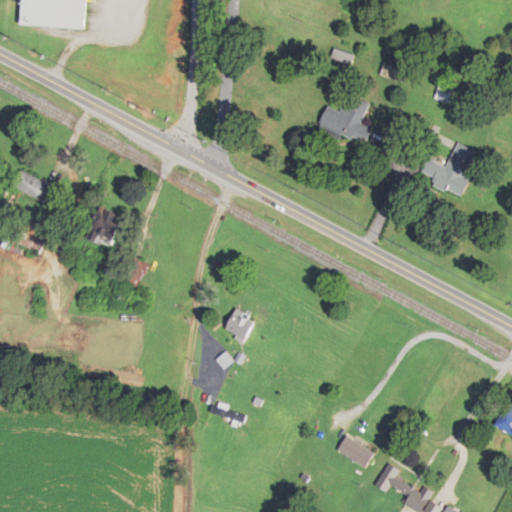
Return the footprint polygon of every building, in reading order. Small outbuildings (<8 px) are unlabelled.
[(87,0),(23,0),(22,26),(86,30),(87,0)] [(412,63),(390,55),(381,76),(403,85),(412,63)] [(436,100),(450,105),(456,87),(442,82),(436,100)] [(320,128),(366,147),(374,130),(363,125),(372,104),(350,94),(342,113),(329,107),(320,128)] [(429,160),(423,174),(437,180),(434,187),(464,198),(471,180),(466,178),(476,152),(458,145),(448,168),(429,160)] [(14,188),(47,204),(55,188),(22,171),(14,188)] [(93,244),(115,248),(121,215),(99,211),(93,244)] [(138,289),(151,268),(134,257),(120,277),(138,289)] [(247,342),(255,323),(234,315),(226,333),(247,342)] [(213,413),(239,424),(243,415),(216,404),(213,413)] [(496,426),(511,435),(511,405),(509,404),(496,426)] [(339,452),(367,469),(376,455),(348,438),(339,452)] [(379,484),(408,501),(404,507),(412,511),(443,511),(444,510),(432,502),(436,494),(425,487),(424,489),(388,468),(379,484)]
